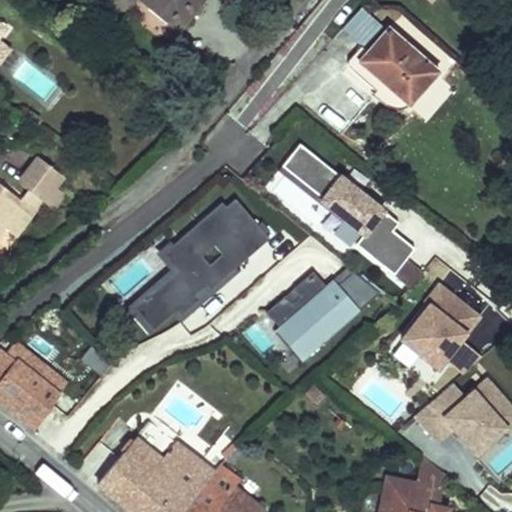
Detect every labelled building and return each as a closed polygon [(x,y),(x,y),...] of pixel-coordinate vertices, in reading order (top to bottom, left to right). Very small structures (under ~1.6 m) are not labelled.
[(110,0),(110,1),(111,4),(112,6),(114,8),(116,9),(118,11),(121,11),(124,11),(127,11),(130,9),(136,0),(141,0),(179,32),(204,0),(110,0)] [(0,36),(9,26),(0,18),(0,36)] [(437,71),(388,27),(366,53),(360,46),(348,60),(350,68),(382,96),(382,82),(408,105),(437,71)] [(12,47),(0,37),(0,60),(1,62),(12,47)] [(301,145),(283,169),(324,201),(322,204),(365,237),(357,247),(396,275),(417,249),(388,226),(394,218),(301,145)] [(19,200),(0,185),(0,223),(3,226),(15,235),(33,212),(31,210),(39,199),(51,185),(53,186),(61,176),(37,157),(18,183),(27,190),(19,200)] [(62,193),(53,186),(51,185),(39,199),(50,208),(62,193)] [(271,238),(236,198),(227,206),(223,202),(163,253),(178,270),(127,314),(130,319),(133,316),(139,312),(154,330),(177,310),(181,315),(200,298),(196,293),(207,284),(212,289),(271,238)] [(401,223),(394,218),(388,226),(395,231),(401,223)] [(409,259),(396,275),(401,279),(414,263),(409,259)] [(414,263),(401,279),(412,288),(425,272),(414,263)] [(384,294),(350,265),(330,282),(318,268),(298,285),(304,292),(296,299),(290,292),(267,312),(306,359),(384,294)] [(196,293),(200,298),(212,289),(207,284),(196,293)] [(428,306),(400,340),(437,370),(444,361),(461,375),(481,358),(460,341),(479,318),(438,285),(424,303),(428,306)] [(139,312),(133,316),(149,334),(154,330),(139,312)] [(8,351),(3,348),(0,351),(0,401),(35,429),(60,395),(15,361),(13,364),(3,357),(8,351)] [(349,389),(392,424),(413,399),(370,364),(349,389)] [(453,384),(415,417),(438,443),(453,430),(462,422),(469,429),(460,437),(477,456),(507,430),(492,412),(505,401),(487,380),(466,399),(453,384)] [(305,394),(316,404),(324,396),(313,385),(305,394)] [(511,425),(511,408),(505,401),(492,412),(507,430),(511,425)] [(462,422),(453,430),(460,437),(469,429),(462,422)] [(100,484),(134,511),(260,511),(262,510),(233,486),(238,480),(220,465),(214,473),(177,443),(171,450),(158,439),(153,446),(140,435),(100,484)] [(493,445),(482,454),(498,475),(511,464),(511,438),(497,451),(493,445)] [(414,483),(385,477),(382,490),(378,511),(444,511),(446,507),(435,505),(442,474),(419,456),(414,483)] [(378,511),(382,490),(377,489),(374,489),(370,489),(367,490),(365,491),(363,493),(361,495),(360,497),(359,500),(359,503),(357,511),(378,511)]
